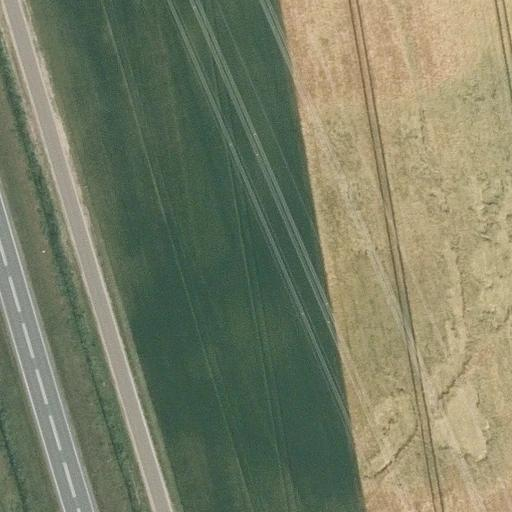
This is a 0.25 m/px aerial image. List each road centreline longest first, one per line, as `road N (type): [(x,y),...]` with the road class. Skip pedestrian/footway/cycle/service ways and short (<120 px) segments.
road 1 (unclassified): [(166,511),(11,0)]
road 2 (trunk): [(80,511),(0,243)]
